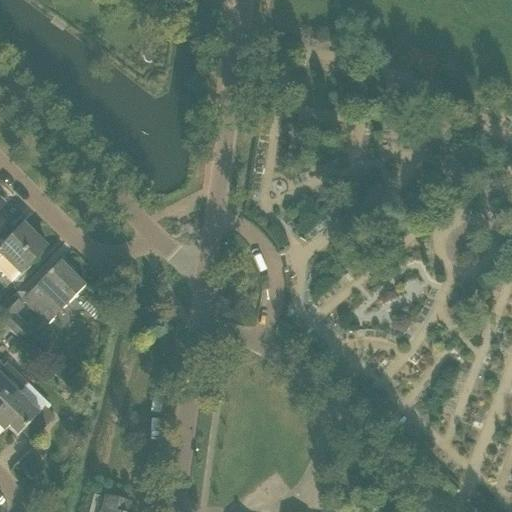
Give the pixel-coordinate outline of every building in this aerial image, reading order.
[(45,249),(22,226),(4,244),(0,239),(0,272),(11,283),(19,274),(45,249)] [(21,301),(47,326),(63,309),(84,287),(69,272),(65,277),(59,271),(63,267),(59,263),(21,301)] [(16,317),(15,318),(6,327),(19,340),(29,330),(16,317)] [(0,412),(18,394),(26,384),(6,364),(3,368),(0,365),(0,412)] [(54,418),(46,411),(41,417),(18,394),(0,412),(0,430),(3,433),(7,428),(16,437),(21,432),(30,442),(54,418)] [(102,511),(125,511),(128,503),(106,498),(102,511)]
